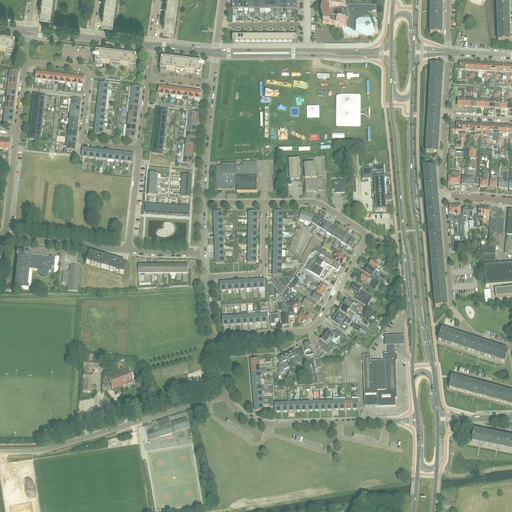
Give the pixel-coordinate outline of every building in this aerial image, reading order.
[(41,0),(40,10),(39,15),(49,17),(51,0),(41,0)] [(166,0),(165,12),(175,13),(176,0),(166,0)] [(346,0),(343,0),(333,3),(324,5),(321,14),(322,18),(321,19),(323,24),(346,29),(346,32),(346,35),(347,37),(357,38),(359,35),(368,37),(372,37),(376,34),(378,34),(378,30),(377,30),(377,27),(375,21),(372,18),(372,14),(373,12),(376,12),(376,6),(373,6),(370,6),(367,5),(363,5),(360,5),(357,5),(354,5),(351,5),(348,6),(346,0)] [(430,0),(430,16),(442,17),(442,0),(430,0)] [(113,6),(103,5),(101,23),(111,24),(113,6)] [(509,6),(497,7),(497,24),(509,24),(509,6)] [(165,12),(162,30),(172,31),(175,13),(165,12)] [(430,34),(442,34),(442,17),(430,16),(430,34)] [(510,41),(509,24),(497,24),(498,42),(510,41)] [(0,51),(12,53),(13,44),(14,42),(5,41),(5,39),(2,39),(1,39),(0,39),(0,51)] [(97,52),(96,63),(116,65),(117,55),(113,54),(111,53),(110,52),(109,52),(108,52),(106,52),(106,53),(97,52)] [(117,55),(116,65),(135,67),(136,59),(137,59),(137,57),(128,56),(128,54),(125,54),(124,54),(123,54),(122,54),(121,55),(117,55)] [(177,62),(177,61),(175,60),(174,60),(171,59),(171,61),(162,60),(162,62),(161,70),(181,73),(182,62),(177,62)] [(193,62),(191,62),(190,62),(189,62),(188,62),(187,62),(187,63),(182,62),(181,73),(201,75),(202,66),(202,65),(193,63),(193,62)] [(431,66),(430,83),(442,84),(443,66),(431,66)] [(122,84),(122,82),(120,82),(121,78),(108,76),(107,80),(106,80),(105,82),(122,84)] [(441,101),(442,84),(430,83),(429,101),(441,101)] [(44,103),(44,96),(34,95),(33,102),(44,103)] [(429,101),(428,118),(440,119),(441,101),(429,101)] [(5,109),(13,110),(13,104),(5,103),(0,102),(0,105),(2,106),(1,109),(5,109)] [(43,111),(44,103),(33,102),(32,110),(43,111)] [(167,118),(168,110),(157,109),(156,117),(167,118)] [(32,110),(31,117),(42,119),(43,111),(32,110)] [(41,126),(42,119),(31,117),(30,125),(41,126)] [(166,125),(167,118),(156,117),(155,124),(166,125)] [(428,118),(427,135),(439,136),(440,119),(428,118)] [(165,133),(166,125),(155,124),(154,132),(165,133)] [(40,134),(41,126),(30,125),(29,132),(40,134)] [(39,141),(40,134),(29,132),(29,140),(39,141)] [(164,140),(165,133),(154,132),(153,139),(164,140)] [(426,153),(435,153),(438,154),(439,136),(427,135),(426,153)] [(163,148),(164,140),(153,139),(153,147),(163,148)] [(73,151),(74,151),(75,145),(67,144),(65,154),(73,155),(73,151)] [(163,155),(163,148),(153,147),(152,154),(163,155)] [(478,150),(474,149),(470,149),(469,159),(475,160),(476,153),(479,153),(480,150),(478,150)] [(187,164),(192,165),(193,158),(184,157),(184,164),(180,163),(180,167),(187,168),(187,164)] [(290,180),(300,179),(299,159),(289,160),(290,180)] [(50,170),(74,172),(75,163),(51,161),(50,170)] [(257,192),(257,180),(257,163),(242,163),(242,167),(241,167),(240,167),(237,167),(237,165),(222,165),(222,167),(217,167),(217,190),(223,190),(223,189),(237,189),(237,192),(257,192)] [(322,178),(317,178),(316,169),(315,169),(315,163),(304,164),(306,192),(323,191),(322,178)] [(385,178),(384,173),(384,165),(373,166),(373,168),(362,168),(363,179),(375,178),(375,186),(373,186),(373,190),(375,190),(376,211),(386,210),(386,202),(392,202),(391,197),(387,197),(386,185),(385,186),(384,178),(385,178)] [(423,168),(425,186),(437,185),(435,167),(423,168)] [(479,167),(478,178),(481,179),(481,180),(480,187),(481,188),(483,188),(483,187),(487,187),(487,186),(488,186),(488,180),(488,173),(483,173),(484,167),(479,167)] [(468,172),(468,178),(467,186),(470,186),(470,187),(472,187),(472,186),(473,184),(477,184),(478,178),(473,178),(474,172),(468,172)] [(498,173),(495,173),(495,177),(491,177),(490,188),(491,188),(494,189),(494,188),(496,188),(497,180),(498,180),(498,173)] [(332,182),(333,190),(335,190),(335,194),(346,193),(346,181),(332,182)] [(438,202),(437,185),(425,186),(426,203),(438,202)] [(426,203),(428,221),(440,220),(438,202),(426,203)] [(468,221),(469,221),(468,217),(469,208),(463,207),(463,216),(462,216),(462,220),(459,220),(459,232),(460,242),(462,241),(465,241),(464,231),(464,222),(465,222),(466,217),(468,217),(468,221)] [(468,217),(469,221),(474,222),(474,228),(477,228),(477,222),(476,218),(476,215),(476,214),(473,214),(473,208),(469,208),(468,217)] [(476,211),(476,214),(476,215),(478,215),(478,219),(480,220),(480,227),(483,227),(483,224),(484,209),(483,209),(482,209),(480,208),(480,209),(479,209),(479,211),(476,211)] [(481,255),(484,266),(495,265),(495,255),(495,247),(502,247),(504,221),(504,213),(503,213),(503,211),(491,210),(489,232),(488,246),(485,246),(481,246),(481,255)] [(310,222),(312,223),(315,217),(312,216),(312,215),(307,214),(306,216),(304,222),(310,224),(310,222)] [(315,217),(312,223),(316,226),(321,219),(316,216),(315,217)] [(316,226),(321,230),(326,222),(321,219),(316,226)] [(440,220),(428,221),(429,238),(441,237),(440,220)] [(326,222),(321,230),(326,233),(331,225),(326,222)] [(336,229),(331,225),(326,233),(331,236),(336,229)] [(336,229),(331,236),(336,239),(341,232),(336,229)] [(336,239),(341,242),(346,235),(341,232),(336,239)] [(346,235),(341,242),(346,245),(351,238),(346,235)] [(429,238),(431,255),(443,254),(441,237),(429,238)] [(351,238),(346,245),(344,249),(342,251),(345,252),(346,250),(348,247),(351,248),(354,250),(357,245),(354,244),(356,241),(351,238)] [(338,252),(335,257),(333,255),(332,257),(326,253),(326,251),(317,246),(315,248),(314,250),(318,253),(321,255),(323,256),(326,258),(341,266),(345,259),(343,257),(344,256),(338,252)] [(16,255),(18,255),(14,287),(19,288),(19,290),(23,289),(28,290),(28,286),(27,286),(29,270),(38,271),(38,272),(39,275),(41,277),(44,277),(47,276),(49,274),(49,272),(50,273),(51,268),(53,268),(53,264),(53,259),(50,258),(50,260),(30,258),(31,255),(25,254),(25,252),(22,252),(17,252),(16,255)] [(85,264),(104,269),(107,260),(99,257),(100,256),(97,255),(97,256),(88,254),(86,262),(85,262),(85,264)] [(432,273),(444,272),(443,254),(431,255),(432,273)] [(337,272),(340,267),(332,262),(326,258),(323,256),(321,255),(319,258),(328,263),(326,265),(330,268),(331,269),(332,270),(333,269),(335,270),(335,271),(336,272),(337,272)] [(311,260),(305,270),(319,278),(324,270),(326,265),(328,263),(319,258),(316,263),(312,261),(311,260)] [(115,262),(107,260),(104,269),(123,275),(124,274),(123,274),(126,265),(118,263),(118,261),(116,260),(115,262)] [(369,265),(379,271),(380,269),(377,267),(378,265),(379,264),(376,263),(372,260),(371,260),(370,262),(370,263),(369,265)] [(381,263),(380,266),(379,266),(388,272),(390,269),(383,265),(381,263)] [(511,263),(495,265),(484,266),(486,286),(511,283),(511,263)] [(62,273),(63,273),(62,283),(61,283),(67,284),(66,286),(68,286),(67,291),(77,292),(78,287),(79,287),(81,272),(80,272),(80,267),(70,266),(69,271),(68,270),(68,273),(62,272),(62,273)] [(380,282),(379,281),(380,279),(379,277),(373,274),(375,271),(368,266),(367,266),(366,269),(366,270),(365,272),(372,277),(380,282)] [(432,273),(434,290),(445,289),(444,272),(432,273)] [(380,282),(372,277),(370,279),(363,274),(360,279),(364,281),(364,282),(368,285),(367,286),(375,291),(380,282)] [(294,279),(291,283),(296,287),(300,281),(295,276),(293,279),(294,279)] [(271,283),(275,288),(282,295),(288,287),(291,283),(294,279),(293,279),(275,278),(271,283)] [(291,283),(288,287),(294,296),(297,292),(293,290),(296,287),(291,283)] [(316,283),(314,285),(325,292),(328,288),(322,284),(320,286),(318,285),(318,284),(317,283),(316,284),(316,283)] [(354,299),(364,305),(367,307),(372,298),(360,290),(361,288),(354,284),(352,289),(358,293),(354,299)] [(314,285),(313,285),(312,287),(314,288),(315,289),(318,290),(316,292),(323,296),(325,292),(314,285)] [(288,287),(282,295),(286,303),(287,304),(288,308),(288,311),(288,313),(287,313),(287,316),(288,316),(289,317),(294,317),(294,308),(301,304),(298,302),(294,296),(288,287)] [(511,287),(495,289),(496,297),(511,295),(511,287)] [(435,308),(447,307),(445,289),(434,290),(435,308)] [(319,302),(322,298),(312,291),(310,294),(314,296),(312,298),(319,302)] [(396,295),(392,293),(387,301),(391,303),(396,295)] [(313,309),(316,304),(307,298),(303,304),(308,307),(308,306),(313,309)] [(353,305),(354,303),(347,299),(344,304),(350,309),(351,308),(352,308),(351,310),(358,315),(360,312),(357,310),(358,308),(353,305)] [(287,304),(286,303),(278,304),(278,310),(282,310),(283,314),(282,314),(283,325),(288,325),(287,316),(287,313),(288,313),(288,311),(288,308),(287,304)] [(349,309),(343,305),(340,310),(352,318),(351,320),(356,324),(358,321),(356,319),(357,317),(354,315),(348,311),(349,309)] [(301,323),(308,320),(307,319),(311,318),(309,314),(305,315),(304,313),(306,313),(304,309),(299,311),(301,315),(298,316),(299,319),(298,320),(298,321),(299,323),(300,323),(301,323)] [(336,316),(334,318),(334,319),(332,322),(335,324),(338,326),(339,326),(344,320),(345,321),(345,322),(349,325),(352,321),(346,316),(345,318),(338,313),(337,314),(337,313),(335,316),(336,316)] [(270,316),(271,325),(279,325),(278,315),(270,316)] [(358,332),(361,328),(356,324),(353,328),(358,332)] [(343,334),(337,330),(333,335),(328,330),(324,335),(335,344),(331,341),(334,338),(336,340),(339,336),(340,337),(343,334)] [(438,341),(455,346),(458,335),(450,332),(442,330),(438,341)] [(320,339),(325,343),(325,344),(323,347),(324,348),(322,349),(328,355),(333,350),(333,348),(332,347),(335,344),(324,335),(320,339)] [(475,340),(458,335),(455,346),(471,352),(475,340)] [(400,337),(384,337),(384,347),(388,347),(388,354),(395,354),(395,346),(400,346),(404,346),(404,337),(400,337)] [(471,352),(488,357),(491,346),(475,340),(471,352)] [(312,350),(310,351),(309,343),(303,344),(305,352),(304,352),(305,356),(313,355),(312,350)] [(504,363),(507,354),(508,351),(491,346),(488,357),(504,363)] [(299,355),(296,357),(293,352),(288,354),(293,364),(295,367),(298,365),(297,364),(301,362),(300,359),(304,357),(302,347),(297,350),(299,355)] [(293,364),(288,354),(283,357),(286,362),(288,366),(290,365),(292,368),(295,367),(293,364)] [(384,354),(384,361),(384,362),(396,361),(397,361),(397,354),(384,354)] [(98,368),(99,362),(92,361),(92,356),(85,356),(85,361),(84,361),(83,367),(85,368),(84,373),(83,372),(83,379),(84,380),(83,391),(90,392),(91,380),(92,380),(92,373),(91,373),(91,368),(98,368)] [(396,361),(384,362),(384,361),(371,362),(371,356),(363,356),(365,407),(375,406),(376,407),(395,407),(395,399),(397,399),(396,361)] [(277,365),(278,370),(280,374),(284,372),(284,370),(288,367),(288,366),(286,362),(283,357),(278,360),(280,364),(277,365)] [(319,359),(316,360),(307,361),(311,385),(318,384),(318,385),(323,385),(321,372),(319,359)] [(127,384),(133,382),(128,369),(107,377),(112,389),(126,384),(127,384)] [(449,389),(466,393),(469,382),(452,377),(449,389)] [(469,382),(466,393),(483,398),(486,386),(469,382)] [(483,398),(500,402),(503,391),(486,386),(483,398)] [(511,405),(511,393),(503,391),(500,402),(511,405)] [(156,438),(172,433),(170,423),(169,423),(167,421),(169,421),(168,418),(157,421),(158,426),(153,428),(154,430),(156,438)] [(189,427),(186,418),(172,422),(175,432),(189,427)] [(472,442),(489,445),(491,434),(474,430),(472,442)] [(508,437),(491,434),(489,445),(506,449),(508,437)]
